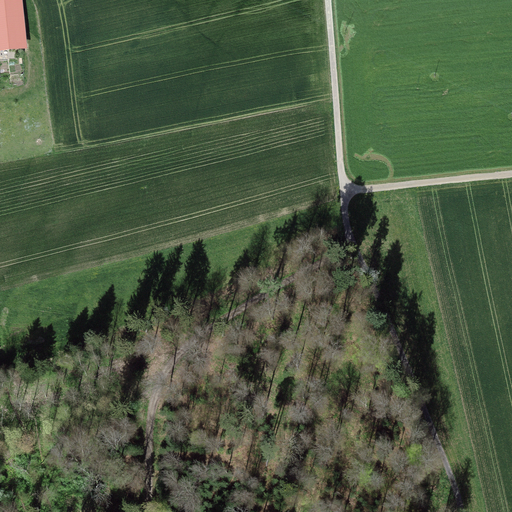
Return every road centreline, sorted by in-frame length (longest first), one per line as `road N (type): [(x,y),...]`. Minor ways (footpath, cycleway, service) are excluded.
road 1 (track): [(149,511),(148,431),(167,368),(190,342),(324,253),(347,227)]
road 2 (unclassified): [(343,190),(350,239),(458,511)]
road 3 (unclassified): [(328,0),(343,190)]
road 4 (unclassified): [(343,190),(511,173)]
